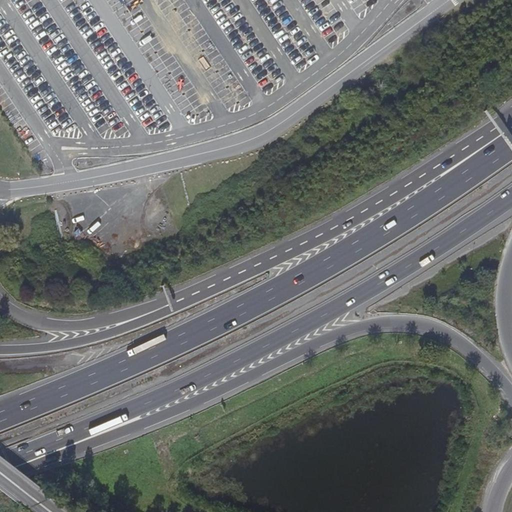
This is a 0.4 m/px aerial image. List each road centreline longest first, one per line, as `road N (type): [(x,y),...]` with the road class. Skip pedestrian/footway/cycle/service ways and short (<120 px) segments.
road 1 (trunk): [(511,138),(310,273),(0,416)]
road 2 (trunk): [(0,464),(274,342),(511,198)]
road 3 (trunk): [(0,478),(369,325),(434,327),(511,391)]
road 4 (trunk): [(511,130),(495,130),(381,201),(168,305)]
road 5 (trunk): [(168,305),(108,332),(0,349)]
road 6 (trunk): [(168,305),(61,326),(0,301)]
